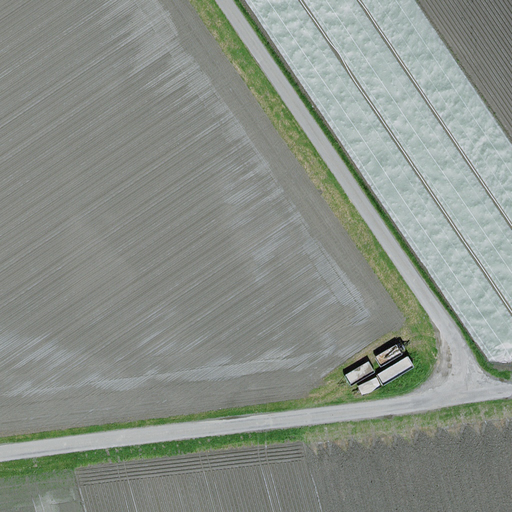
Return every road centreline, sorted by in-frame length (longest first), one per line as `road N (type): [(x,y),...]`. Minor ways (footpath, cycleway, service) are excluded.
road 1 (track): [(511,391),(0,459)]
road 2 (track): [(239,0),(499,392)]
